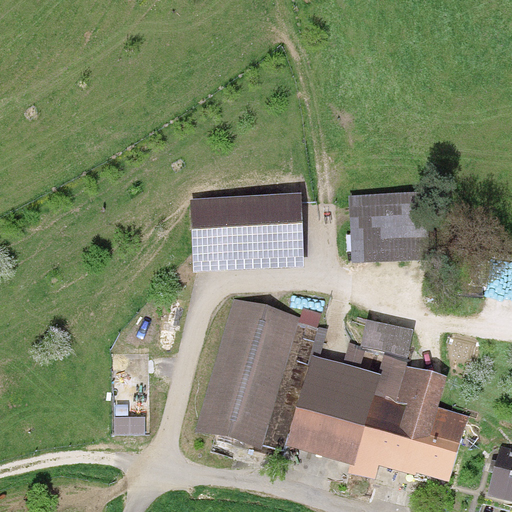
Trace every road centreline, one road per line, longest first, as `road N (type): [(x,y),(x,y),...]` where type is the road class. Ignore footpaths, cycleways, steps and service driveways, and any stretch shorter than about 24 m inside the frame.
road 1 (track): [(326,280),(326,203),(309,92),(278,0)]
road 2 (track): [(167,471),(85,454),(0,473)]
